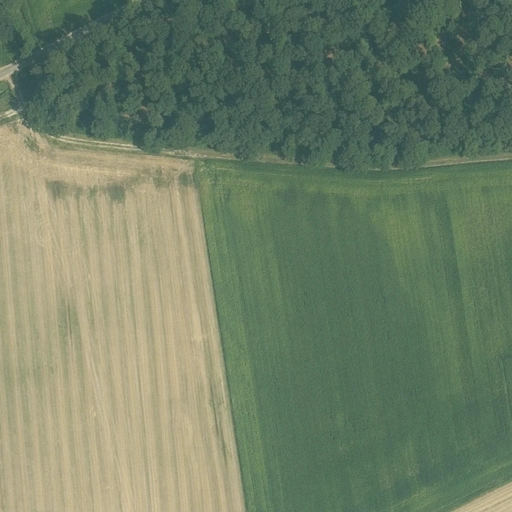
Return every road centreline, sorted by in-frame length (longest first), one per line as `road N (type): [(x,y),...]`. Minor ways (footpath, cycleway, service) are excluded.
road 1 (track): [(9,72),(40,131),(73,145),(325,172),(511,163)]
road 2 (unclassified): [(0,77),(150,0)]
